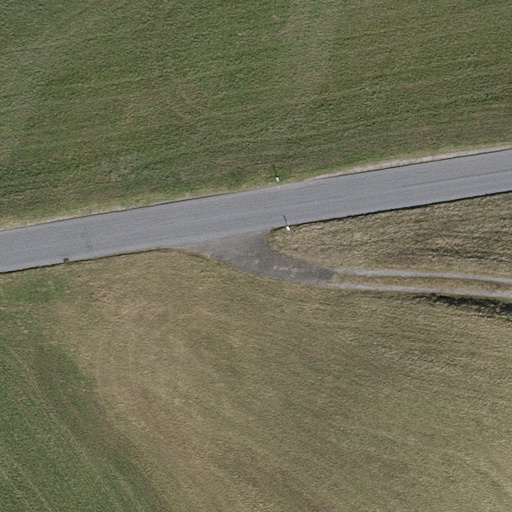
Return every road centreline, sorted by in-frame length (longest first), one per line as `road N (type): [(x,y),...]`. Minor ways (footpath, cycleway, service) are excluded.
road 1 (residential): [(0,252),(511,170)]
road 2 (track): [(189,220),(316,275),(511,292)]
